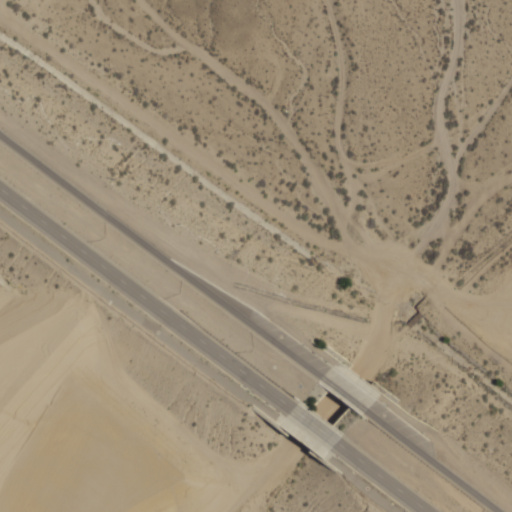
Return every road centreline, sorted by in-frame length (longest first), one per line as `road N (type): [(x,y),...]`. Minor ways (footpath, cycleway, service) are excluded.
road 1 (secondary): [(300,356),(0,131)]
road 2 (secondary): [(0,185),(276,392)]
road 3 (secondary): [(503,511),(388,423)]
